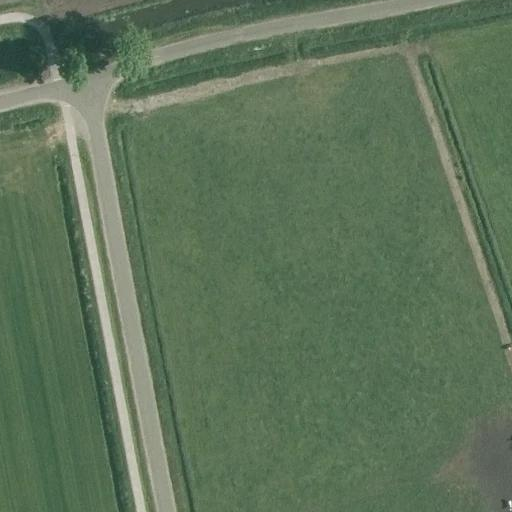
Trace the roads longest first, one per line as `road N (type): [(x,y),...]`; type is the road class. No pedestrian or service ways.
road 1 (tertiary): [(169,511),(86,78)]
road 2 (unclassified): [(86,78),(240,37),(433,0)]
